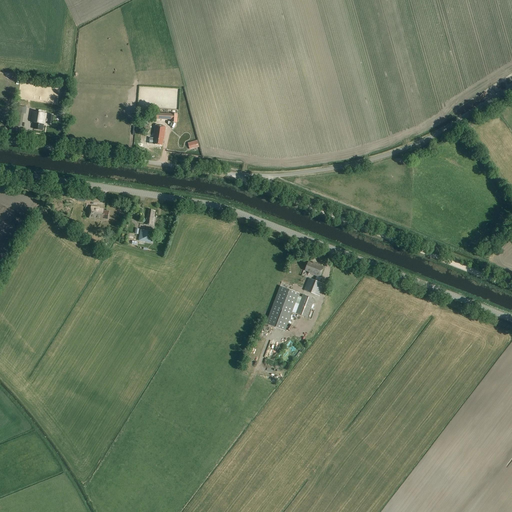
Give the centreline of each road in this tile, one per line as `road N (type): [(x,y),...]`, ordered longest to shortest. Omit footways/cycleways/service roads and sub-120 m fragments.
road 1 (tertiary): [(511,319),(223,207),(0,170)]
road 2 (track): [(511,287),(238,175)]
road 3 (unclassified): [(238,175),(369,161),(435,134),(511,87)]
road 4 (unclassified): [(238,175),(0,140)]
